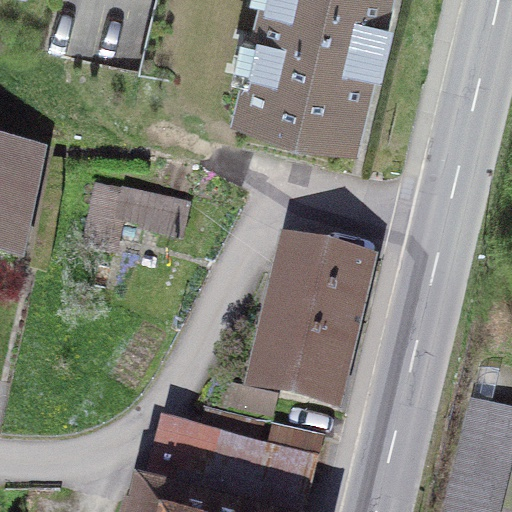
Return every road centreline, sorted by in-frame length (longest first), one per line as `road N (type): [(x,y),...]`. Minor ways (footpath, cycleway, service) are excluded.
road 1 (residential): [(433,266),(264,190),(212,358),(184,404),(136,446),(63,475),(0,468)]
road 2 (secondary): [(433,266),(498,0)]
road 3 (secondary): [(376,511),(433,266)]
